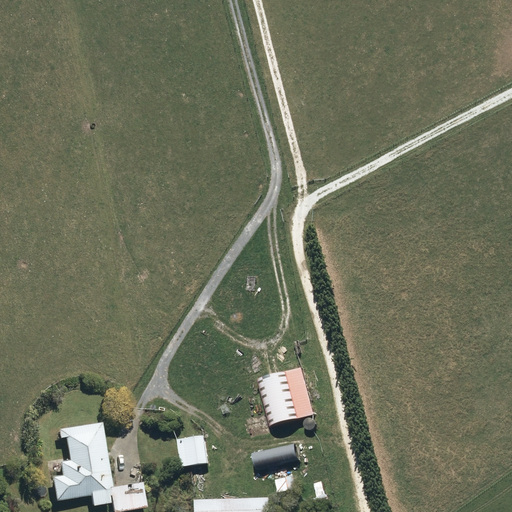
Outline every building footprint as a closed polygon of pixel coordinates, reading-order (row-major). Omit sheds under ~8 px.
[(303,371),(260,382),(272,428),(316,417),(303,371)] [(111,489),(100,424),(56,431),(57,439),(63,438),(66,462),(58,463),(60,477),(49,479),(52,503),(87,497),(89,509),(109,505),(109,511),(117,511),(146,507),(143,492),(121,496),(120,487),(111,489)] [(206,437),(179,441),(183,468),(210,465),(206,437)] [(254,454),(258,471),(303,461),(299,444),(254,454)] [(294,476),(276,481),(279,495),(297,491),(294,476)] [(196,501),(196,511),(271,511),(271,499),(196,501)]
